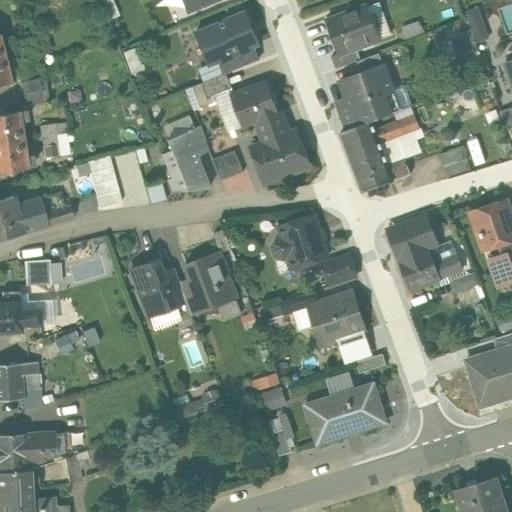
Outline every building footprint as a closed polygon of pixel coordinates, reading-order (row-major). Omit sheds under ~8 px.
[(183,0),(187,10),(211,0),(183,0)] [(478,4),(463,9),(466,18),(447,24),(458,56),(478,49),(475,41),(489,36),(478,4)] [(367,5),(327,19),(339,53),(339,54),(357,48),(380,39),(367,5)] [(236,16),(195,32),(204,55),(205,55),(208,63),(216,60),(219,59),(252,45),(258,43),(249,21),(248,20),(245,12),(237,16),(236,16)] [(35,38),(21,42),(29,70),(42,66),(35,38)] [(0,40),(0,83),(10,81),(0,40)] [(252,45),(219,59),(225,74),(258,60),(252,45)] [(357,48),(339,54),(339,53),(331,56),(336,68),(357,61),(361,59),(357,48)] [(361,59),(357,61),(361,72),(383,64),(379,52),(361,59)] [(511,62),(504,65),(511,88),(511,107),(501,111),(505,124),(511,121),(511,62)] [(361,72),(340,79),(349,104),(340,107),(348,128),(371,120),(372,120),(400,110),(383,64),(361,72)] [(45,77),(22,81),(24,93),(47,89),(45,77)] [(201,83),(191,87),(200,108),(214,102),(211,96),(207,98),(201,83)] [(269,88),(254,94),(252,87),(231,95),(243,126),(258,120),(278,112),(269,88)] [(47,89),(24,93),(26,105),(49,100),(47,89)] [(29,120),(27,109),(19,111),(20,121),(29,120)] [(19,111),(0,113),(0,142),(23,139),(20,121),(19,111)] [(278,112),(258,120),(262,131),(284,123),(280,112),(278,112)] [(189,114),(162,123),(166,133),(193,124),(189,114)] [(379,131),(389,160),(421,149),(416,135),(422,133),(417,118),(379,131)] [(68,152),(65,120),(39,122),(43,154),(68,152)] [(353,161),(383,150),(372,120),(371,120),(348,128),(341,131),(353,161)] [(284,123),(262,131),(266,143),(289,134),(284,123)] [(199,125),(188,130),(199,155),(210,150),(199,125)] [(188,130),(167,139),(171,150),(161,154),(171,178),(168,179),(172,190),(211,185),(199,155),(188,130)] [(266,143),(253,148),(266,182),(267,181),(307,166),(309,165),(296,132),(289,134),(266,143)] [(23,139),(0,142),(0,170),(27,167),(25,156),(23,139)] [(464,146),(441,153),(448,176),(471,169),(464,146)] [(135,149),(81,164),(91,202),(145,187),(135,149)] [(235,150),(213,159),(221,180),(244,172),(235,150)] [(383,150),(353,161),(364,191),(411,174),(405,158),(388,165),(383,150)] [(34,155),(25,156),(27,167),(35,166),(34,155)] [(148,199),(163,197),(161,181),(146,183),(148,199)] [(12,196),(0,199),(0,237),(22,232),(14,204),(12,196)] [(39,197),(14,204),(22,232),(48,225),(39,197)] [(511,219),(506,201),(473,212),(485,248),(498,244),(511,239),(511,238),(511,219)] [(314,214),(280,225),(284,238),(277,240),(274,247),(276,254),(283,258),(290,256),(294,268),(295,267),(296,269),(302,272),(309,270),(312,264),(311,262),(328,257),(314,214)] [(426,217),(390,231),(401,258),(398,260),(410,290),(440,279),(440,278),(463,269),(451,240),(436,245),(433,236),(435,230),(432,223),(427,220),(426,217)] [(224,229),(214,233),(221,252),(231,248),(224,229)] [(511,239),(498,244),(502,255),(489,259),(498,286),(511,281),(511,239)] [(219,251),(185,263),(196,291),(203,310),(237,298),(219,251)] [(349,254),(323,263),(330,285),(357,276),(349,254)] [(157,259),(131,269),(148,315),(175,306),(162,272),(157,259)] [(50,260),(25,261),(26,284),(51,283),(50,260)] [(174,267),(162,272),(175,306),(187,301),(185,295),(174,267)] [(475,272),(450,282),(454,294),(476,285),(480,284),(475,272)] [(484,296),(480,284),(476,285),(480,297),(484,296)] [(315,290),(281,301),(285,314),(309,306),(308,305),(319,301),(315,290)] [(319,301),(308,305),(309,306),(321,345),(365,330),(352,290),(319,301)] [(19,291),(4,292),(5,301),(19,300),(19,291)] [(196,291),(185,295),(187,301),(192,314),(203,310),(196,291)] [(5,301),(0,301),(0,331),(21,330),(19,300),(5,301)] [(511,332),(494,338),(498,350),(511,345),(511,332)] [(511,345),(498,350),(497,350),(499,356),(468,366),(480,405),(511,396),(511,345)] [(383,353),(356,361),(360,373),(387,364),(383,353)] [(37,362),(21,363),(22,375),(37,374),(37,362)] [(21,363),(0,363),(0,399),(23,398),(22,390),(22,382),(22,375),(21,363)] [(276,370),(254,377),(257,388),(279,381),(276,370)] [(41,381),(22,382),(22,390),(41,389),(41,381)] [(280,383),(260,389),(266,409),(286,402),(280,383)] [(376,388),(336,400),(335,395),(306,404),(316,438),(345,428),(344,425),(355,421),(358,431),(387,422),(376,388)] [(278,453),(297,447),(286,412),(267,418),(278,453)] [(54,431),(26,433),(27,452),(56,450),(54,431)] [(26,433),(0,434),(0,470),(28,469),(27,452),(26,433)] [(28,469),(0,470),(0,488),(29,487),(28,469)] [(507,511),(496,476),(476,482),(457,488),(464,511),(507,511)] [(29,487),(0,488),(0,511),(52,511),(52,496),(39,497),(38,487),(29,487)]
